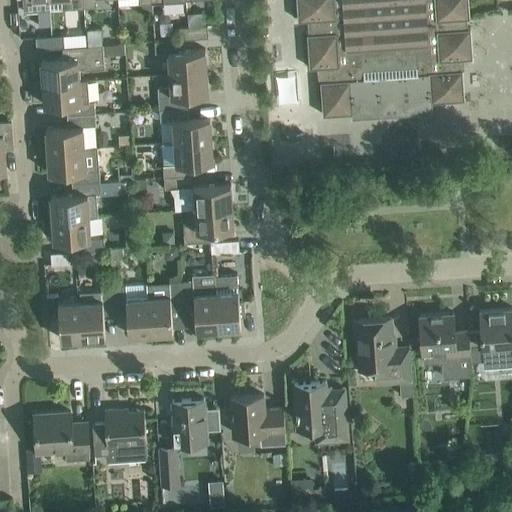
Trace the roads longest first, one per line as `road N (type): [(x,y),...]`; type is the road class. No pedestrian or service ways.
road 1 (residential): [(324,294),(284,263),(275,245),(272,198),(253,149),(243,0)]
road 2 (residential): [(324,294),(288,339),(262,353),(64,367),(33,361)]
road 3 (residential): [(0,227),(26,203),(17,66),(1,37),(0,9)]
road 4 (residential): [(511,265),(366,275),(324,294)]
road 5 (residential): [(20,498),(13,391),(33,361)]
